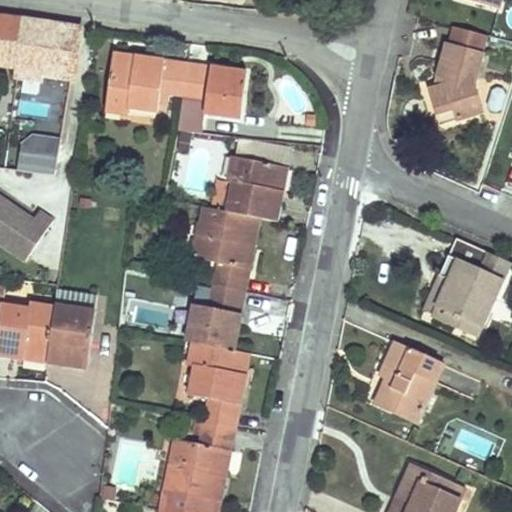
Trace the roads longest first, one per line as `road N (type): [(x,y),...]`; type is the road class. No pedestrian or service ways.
road 1 (residential): [(352,164),(281,511)]
road 2 (residential): [(368,64),(279,34),(53,0)]
road 3 (residential): [(511,230),(352,164)]
